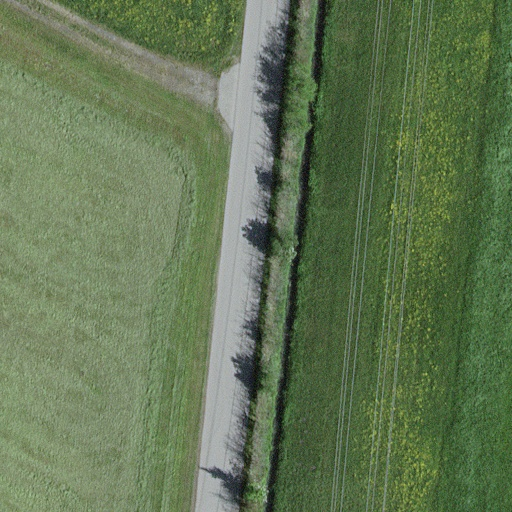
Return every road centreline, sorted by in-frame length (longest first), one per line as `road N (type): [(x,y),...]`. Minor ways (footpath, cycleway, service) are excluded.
road 1 (track): [(226,511),(281,0)]
road 2 (track): [(64,0),(210,79),(270,99)]
